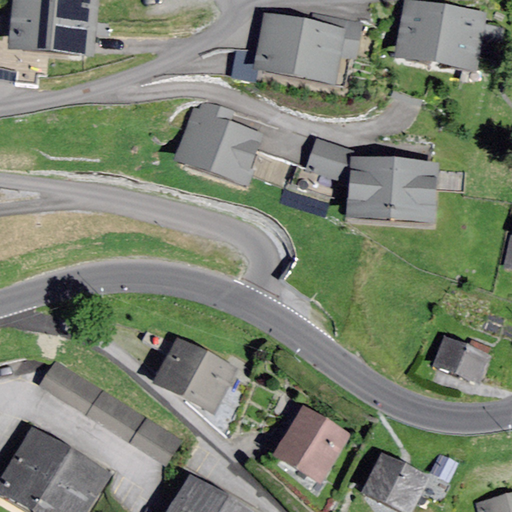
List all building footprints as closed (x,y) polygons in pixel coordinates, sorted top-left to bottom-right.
[(66,0),(15,0),(11,55),(91,61),(96,2),(66,0)] [(482,17),(407,5),(398,63),(474,75),(482,17)] [(266,19),(256,76),(333,89),(339,58),(354,61),(360,24),(312,16),(310,27),(266,19)] [(200,112),(195,111),(177,168),(245,189),(261,139),(227,128),(231,114),(202,105),(200,112)] [(352,185),(353,165),(365,165),(367,161),(318,144),(309,170),(352,185)] [(431,227),(434,169),(365,165),(353,165),(352,185),(352,189),(350,223),(431,227)] [(487,360),(445,344),(435,369),(477,385),(487,360)] [(235,376),(180,347),(157,389),(213,418),(235,376)] [(178,442),(57,366),(43,389),(164,464),(178,442)] [(347,438),(304,413),(277,461),(319,485),(347,438)] [(86,511),(105,480),(31,438),(0,492),(0,496),(27,511),(86,511)] [(410,511),(426,481),(383,461),(365,499),(392,511),(410,511)] [(237,511),(192,485),(175,511),(237,511)] [(511,511),(511,498),(481,506),(482,511),(511,511)]
